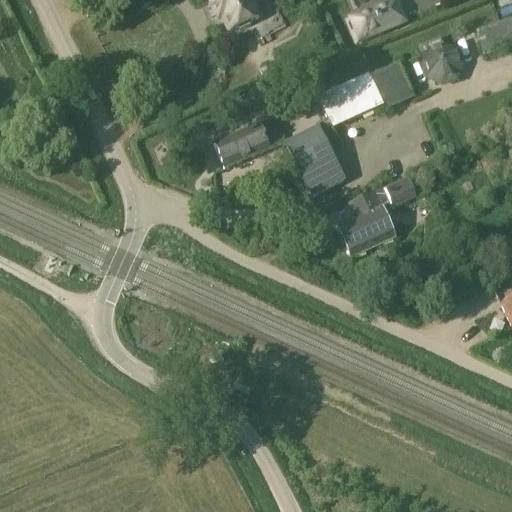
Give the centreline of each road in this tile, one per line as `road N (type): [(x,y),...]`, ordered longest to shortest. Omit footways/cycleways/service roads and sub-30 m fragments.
road 1 (unclassified): [(290,511),(255,447),(219,411),(143,379),(104,339),(104,308),(137,214),(40,0)]
road 2 (unknown): [(511,376),(329,296),(132,196)]
road 3 (unknown): [(104,339),(67,304),(0,266)]
